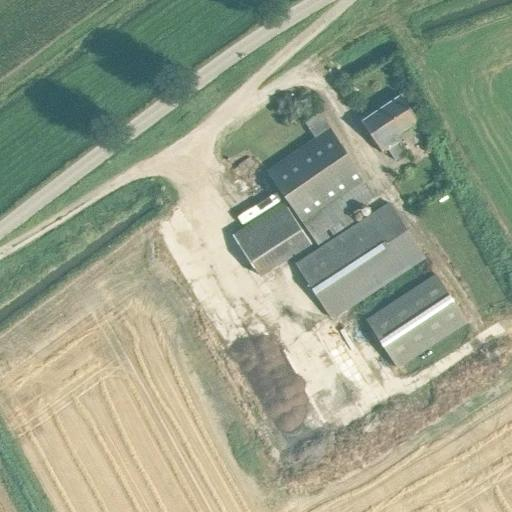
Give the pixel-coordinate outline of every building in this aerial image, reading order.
[(388,149),(395,161),(408,152),(397,136),(418,122),(400,95),(361,122),(382,153),(388,149)] [(315,139),(266,172),(316,247),(354,222),(348,213),(374,195),(319,114),(304,124),(315,139)] [(423,255),(400,220),(389,203),(296,264),(330,316),(423,255)] [(467,323),(436,274),(367,317),(398,366),(467,323)] [(260,283),(153,349),(254,511),(361,511),(391,494),(260,283)]
